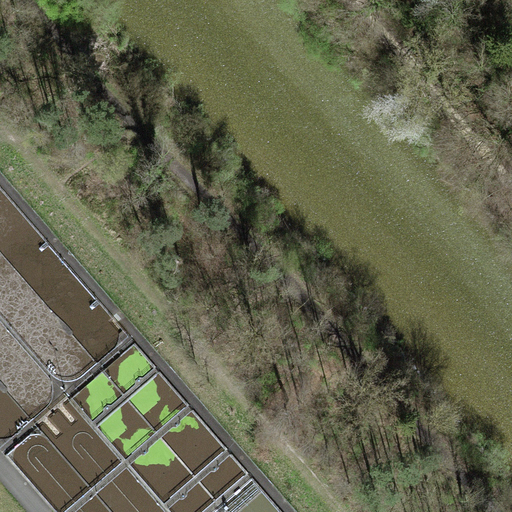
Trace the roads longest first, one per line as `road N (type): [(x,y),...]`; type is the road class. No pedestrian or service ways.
road 1 (track): [(489,511),(17,0)]
road 2 (track): [(343,511),(0,115)]
road 3 (track): [(374,0),(511,156)]
